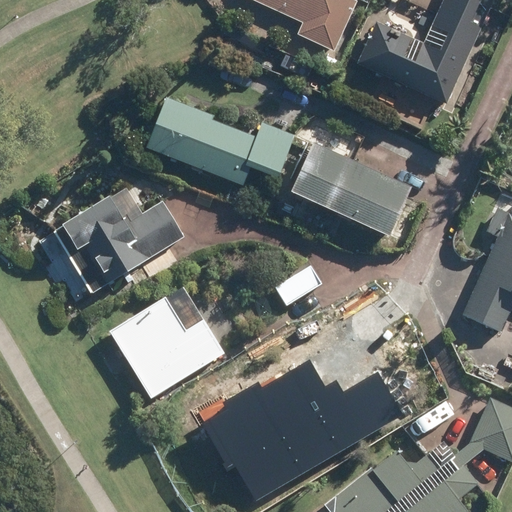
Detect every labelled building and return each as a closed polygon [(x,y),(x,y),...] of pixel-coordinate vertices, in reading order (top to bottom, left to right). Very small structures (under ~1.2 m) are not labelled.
[(251,0),(298,22),(293,34),(326,49),(347,0),(251,0)] [(373,23),(354,65),(443,105),(489,1),(486,0),(438,0),(419,44),(373,23)] [(210,119),(212,114),(165,95),(145,146),(241,184),(249,165),(276,176),(292,135),(260,122),(254,137),(210,119)] [(309,141),(287,189),(388,234),(409,187),(309,141)] [(59,224),(60,225),(53,229),(91,292),(184,236),(163,201),(124,224),(107,195),(59,224)] [(511,212),(497,205),(485,231),(497,237),(461,314),(500,333),(511,306),(511,212)] [(310,265),(273,287),(284,306),(321,284),(310,265)] [(180,284),(108,330),(150,398),(223,353),(180,284)] [(273,412),(221,443),(228,455),(219,460),(237,489),(361,415),(332,368),(334,366),(356,352),(334,317),(298,339),(331,394),(285,422),(281,424),(273,412)] [(511,408),(489,398),(468,442),(511,462),(511,408)] [(338,495),(335,511),(458,511),(461,510),(453,501),(474,482),(451,454),(431,468),(422,456),(405,470),(391,453),(368,470),(338,495)]
